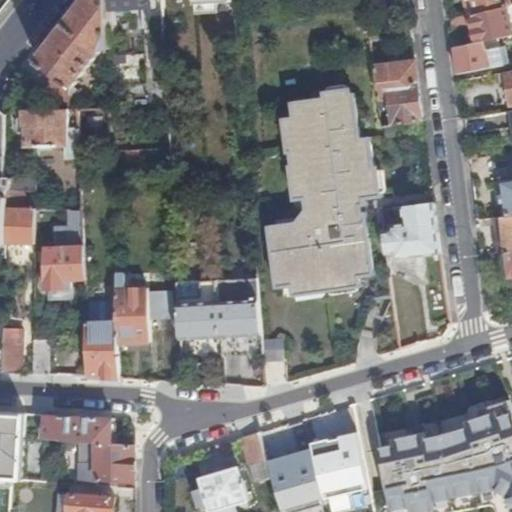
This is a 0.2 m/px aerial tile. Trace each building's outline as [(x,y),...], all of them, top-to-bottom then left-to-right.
[(112,13),(111,0),(88,0),(53,44),(32,72),(34,74),(38,79),(38,104),(70,104),(70,111),(72,111),(81,110),(83,110),(84,95),(76,89),(106,51),(113,51),(112,13)] [(111,0),(112,13),(159,10),(158,0),(111,0)] [(226,25),(223,0),(177,0),(180,29),(184,29),(226,25)] [(511,2),(511,0),(469,0),(473,15),(511,6),(511,2)] [(511,6),(473,15),(453,20),(455,31),(476,24),(480,44),(493,41),(511,36),(511,6)] [(386,24),(387,40),(416,37),(414,21),(386,24)] [(480,44),(457,49),(460,75),(509,65),(506,50),(489,53),(488,48),(494,47),(493,41),(480,44)] [(419,63),(378,68),(382,100),(392,100),(393,111),(396,126),(427,122),(419,63)] [(133,82),(133,93),(155,94),(156,83),(133,82)] [(328,93),(328,99),(355,95),(355,90),(328,93)] [(301,223),(296,224),(303,284),(308,284),(308,288),(338,284),(330,217),(366,213),(365,205),(368,204),(368,198),(378,197),(375,180),(379,179),(378,168),(374,139),(365,140),(359,95),(355,95),(328,99),(296,103),(298,119),(300,131),(296,131),(299,151),(294,152),(296,166),(300,166),(303,186),(308,185),(309,198),(311,210),(301,223)] [(384,112),(393,111),(392,100),(382,100),(384,112)] [(115,116),(124,116),(123,107),(115,107),(115,110),(115,116)] [(70,111),(34,112),(28,112),(28,148),(69,147),(69,160),(83,160),(82,131),(72,131),(72,111),(70,111)] [(105,133),(103,114),(86,116),(87,134),(105,133)] [(298,119),(286,120),(291,152),(294,152),(299,151),(296,131),(300,131),(298,119)] [(145,161),(145,151),(132,151),(133,161),(145,161)] [(298,200),(309,198),(308,185),(303,186),(300,166),(296,166),(293,167),(298,200)] [(375,180),(378,197),(386,196),(382,168),(378,168),(379,179),(375,180)] [(41,180),(14,179),(14,188),(10,193),(26,193),(39,193),(41,193),(41,180)] [(0,245),(9,246),(9,245),(9,210),(9,200),(8,200),(8,193),(0,193),(0,245)] [(10,193),(8,193),(8,200),(9,200),(9,210),(26,210),(26,193),(10,193)] [(184,195),(175,195),(176,208),(184,207),(184,195)] [(400,260),(444,254),(437,203),(407,207),(409,224),(395,226),(395,229),(386,230),(390,255),(399,254),(400,260)] [(39,212),(39,211),(26,210),(9,210),(9,245),(38,247),(39,212)] [(88,283),(85,213),(72,212),(73,229),(57,229),(57,249),(48,249),(48,292),(69,291),(68,283),(88,283)] [(350,278),(363,276),(378,274),(370,214),(367,214),(366,213),(330,217),(338,284),(351,282),(350,278)] [(511,216),(509,217),(498,218),(502,255),(510,254),(511,253),(511,216)] [(303,284),(296,224),(273,226),(281,287),(296,285),(303,284)] [(119,276),(120,322),(121,322),(122,345),(155,344),(153,320),(174,319),(173,294),(152,294),(152,290),(129,291),(128,276),(119,276)] [(338,284),(339,290),(364,287),(363,276),(350,278),(351,282),(338,284)] [(266,335),(262,279),(221,282),(225,338),(226,337),(266,335)] [(221,282),(180,284),(184,340),(225,338),(221,282)] [(297,295),(304,295),(303,284),(296,285),(297,295)] [(303,284),(304,295),(339,290),(338,284),(308,288),(308,284),(303,284)] [(89,324),(92,379),(107,380),(122,381),(122,352),(122,345),(121,322),(120,322),(89,324)] [(7,331),(5,374),(25,375),(27,332),(7,331)] [(36,342),(36,376),(53,377),(54,343),(36,342)] [(122,345),(122,352),(155,351),(155,344),(122,345)] [(288,361),(287,350),(269,351),(269,362),(288,361)] [(511,511),(511,409),(469,418),(471,427),(426,436),(425,430),(392,437),(394,444),(379,447),(387,488),(372,491),(375,511),(450,511),(499,503),(501,511),(511,511)] [(27,437),(28,414),(2,413),(1,435),(27,437)] [(40,438),(40,415),(28,414),(27,437),(40,438)] [(81,440),(82,417),(47,415),(46,438),(50,438),(81,440)] [(115,443),(116,418),(82,417),(81,440),(99,442),(115,443)] [(260,433),(243,439),(251,465),(253,465),(257,481),(273,477),(260,433)] [(99,481),(137,483),(136,460),(136,444),(115,443),(99,442),(99,464),(81,462),(80,485),(99,486),(99,481)] [(211,511),(213,511),(251,501),(240,467),(201,478),(204,489),(196,491),(201,508),(209,506),(211,511)] [(70,511),(71,494),(61,494),(59,511),(70,511)] [(114,511),(115,511),(115,497),(71,494),(70,511),(114,511)]
